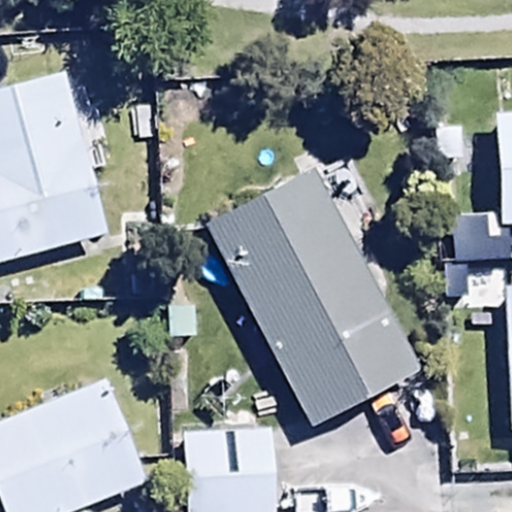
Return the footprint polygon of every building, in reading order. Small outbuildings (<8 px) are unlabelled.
[(109,245),(60,84),(0,103),(0,279),(52,262),(57,279),(96,266),(91,251),(109,245)] [(511,238),(511,130),(490,131),(493,239),(511,238)] [(313,184),(203,239),(302,437),(412,382),(313,184)] [(511,302),(501,303),(508,448),(511,447),(511,302)] [(0,433),(0,511),(102,511),(145,495),(104,391),(63,407),(59,397),(35,407),(39,419),(0,433)] [(182,443),(182,511),(271,511),(270,442),(182,443)]
